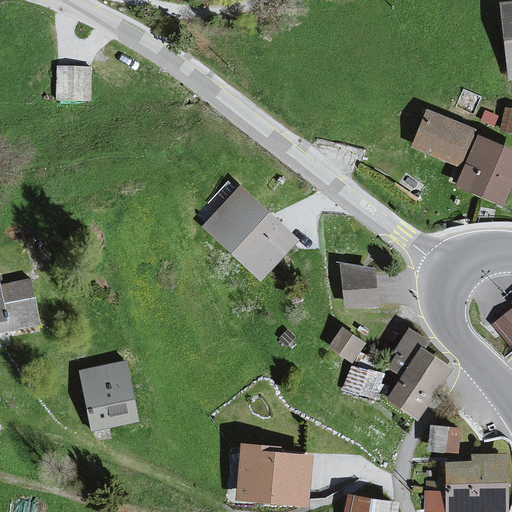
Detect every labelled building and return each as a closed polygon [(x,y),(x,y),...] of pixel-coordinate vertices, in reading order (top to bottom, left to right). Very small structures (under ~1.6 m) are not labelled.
[(511,9),(500,11),(509,82),(511,81),(511,9)] [(57,96),(92,96),(93,61),(58,61),(57,96)] [(511,111),(505,110),(501,128),(511,130),(511,111)] [(478,134),(428,111),(414,147),(462,169),(478,134)] [(504,206),(511,188),(511,153),(479,141),(455,188),(504,206)] [(294,236),(240,187),(206,224),(260,273),(294,236)] [(373,269),(341,264),(344,307),(376,304),(373,269)] [(0,340),(44,331),(33,281),(0,288),(0,340)] [(511,300),(491,317),(511,342),(511,341),(511,300)] [(362,341),(343,327),(331,343),(351,357),(362,341)] [(425,338),(411,329),(388,364),(402,373),(387,396),(415,414),(448,364),(420,346),(425,338)] [(126,364),(81,373),(96,435),(138,425),(126,364)] [(380,373),(353,366),(346,389),(372,397),(380,373)] [(460,426),(430,424),(428,448),(457,452),(460,426)] [(278,445),(240,443),(237,498),(306,501),(309,454),(278,452),(278,445)] [(473,462),(446,462),(446,483),(428,483),(428,507),(448,508),(448,511),(504,511),(504,456),(473,455),(473,462)] [(391,511),(394,500),(349,493),(345,511),(391,511)]
